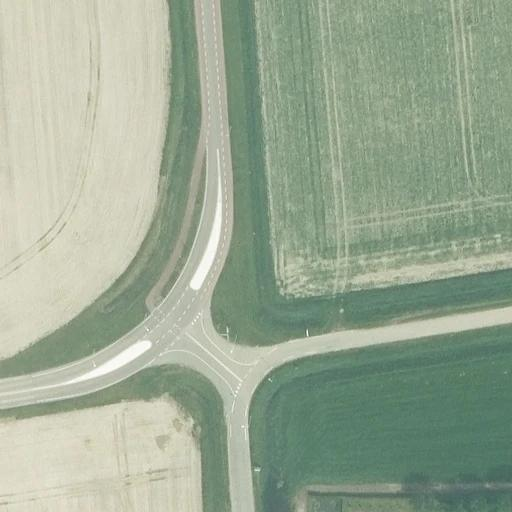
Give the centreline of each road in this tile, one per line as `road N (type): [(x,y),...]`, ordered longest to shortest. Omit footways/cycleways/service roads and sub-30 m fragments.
road 1 (tertiary): [(175,330),(200,299),(225,237),(216,132)]
road 2 (unclassified): [(511,313),(307,345)]
road 3 (tertiary): [(216,132),(202,238),(157,316)]
road 4 (tertiary): [(15,393),(107,381),(175,330)]
road 5 (tertiary): [(157,316),(111,354),(15,393)]
road 6 (tertiary): [(216,132),(206,0)]
